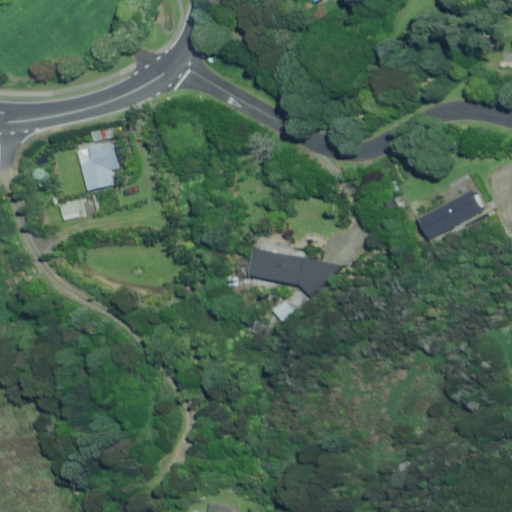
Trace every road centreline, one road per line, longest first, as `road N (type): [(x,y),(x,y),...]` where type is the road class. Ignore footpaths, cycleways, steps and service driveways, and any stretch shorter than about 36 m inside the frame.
road 1 (residential): [(511,120),(483,110),(445,111),(358,151),(321,144),(178,64)]
road 2 (tertiary): [(0,122),(88,108),(178,64)]
